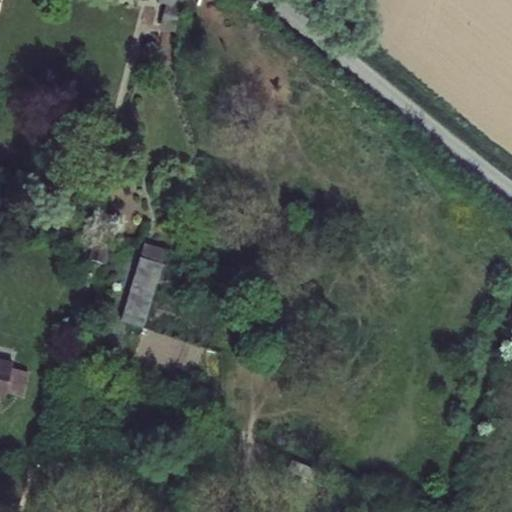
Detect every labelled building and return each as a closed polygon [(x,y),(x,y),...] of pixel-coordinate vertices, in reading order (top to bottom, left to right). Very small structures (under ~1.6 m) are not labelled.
[(175,9),(177,0),(159,0),(158,4),(175,9)] [(188,0),(177,0),(175,9),(185,12),(188,0)] [(162,266),(166,252),(145,246),(140,259),(162,266)] [(121,322),(142,328),(162,266),(140,259),(121,322)] [(0,397),(5,398),(6,395),(12,370),(13,366),(0,362),(0,397)] [(12,370),(6,395),(23,399),(28,373),(12,370)]
